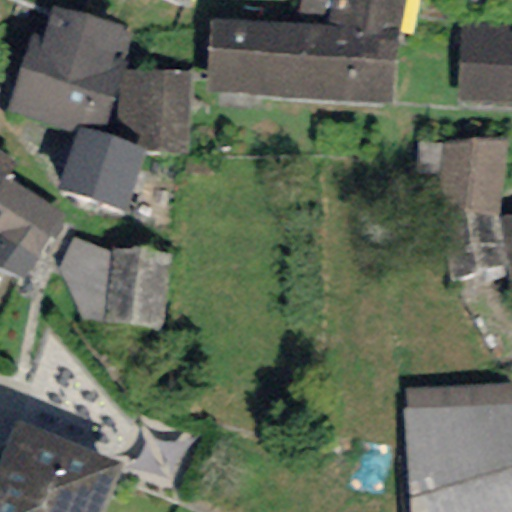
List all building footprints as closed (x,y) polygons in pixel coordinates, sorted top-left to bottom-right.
[(164,0),(188,10),(191,0),(164,0)] [(404,0),(328,0),(326,27),(397,32),(404,0)] [(133,30),(51,5),(41,37),(31,33),(7,112),(39,122),(37,126),(74,137),(77,127),(101,134),(133,30)] [(326,27),(210,20),(205,95),(392,106),(397,32),(326,27)] [(511,31),(462,27),(456,102),(511,106),(511,31)] [(190,72),(122,71),(114,137),(145,152),(188,153),(190,72)] [(124,211),(145,152),(114,137),(101,134),(77,127),(74,137),(54,189),(124,211)] [(506,142),(441,143),(433,208),(442,208),(499,212),(506,142)] [(12,164),(0,153),(0,269),(22,282),(65,215),(1,177),(12,164)] [(500,218),(499,212),(442,208),(447,281),(506,267),(500,218)] [(511,287),(511,216),(500,218),(506,267),(508,288),(511,287)] [(107,249),(73,237),(58,269),(80,320),(160,330),(170,255),(107,249)] [(511,383),(406,389),(407,409),(511,403),(511,383)] [(511,511),(511,403),(407,409),(401,409),(408,511),(511,511)] [(96,511),(110,476),(11,440),(0,470),(0,511),(96,511)]
